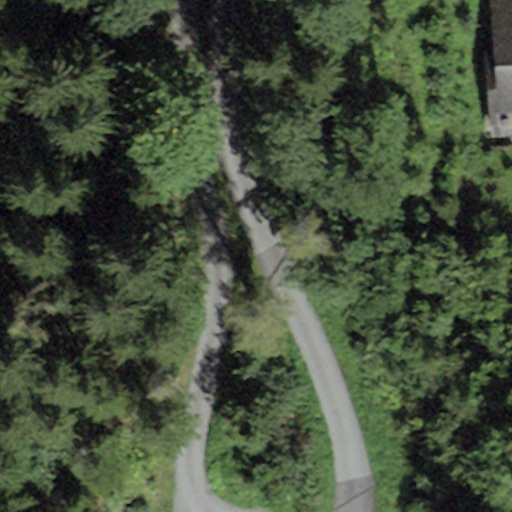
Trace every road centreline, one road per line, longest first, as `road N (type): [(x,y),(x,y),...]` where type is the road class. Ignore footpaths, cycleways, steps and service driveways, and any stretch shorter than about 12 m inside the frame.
road 1 (track): [(231,0),(230,114),(252,198),(322,357),(354,472),(351,511)]
road 2 (track): [(189,0),(180,47),(212,220),(213,288),(179,511)]
